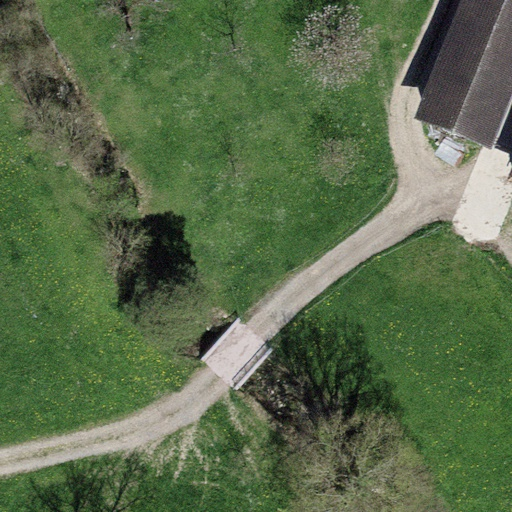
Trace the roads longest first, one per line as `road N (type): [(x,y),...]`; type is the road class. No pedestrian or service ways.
road 1 (track): [(426,206),(323,271),(176,410),(0,466)]
road 2 (track): [(449,0),(405,110),(426,206)]
